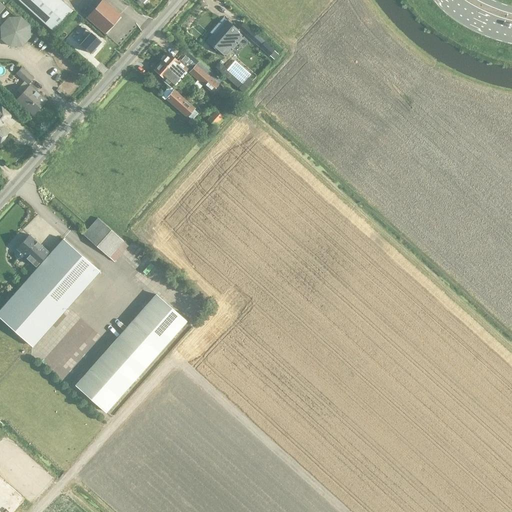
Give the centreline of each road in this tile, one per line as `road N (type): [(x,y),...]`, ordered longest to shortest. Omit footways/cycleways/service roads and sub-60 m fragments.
road 1 (tertiary): [(0,203),(181,0)]
road 2 (unknown): [(0,168),(107,269),(112,289),(81,343)]
